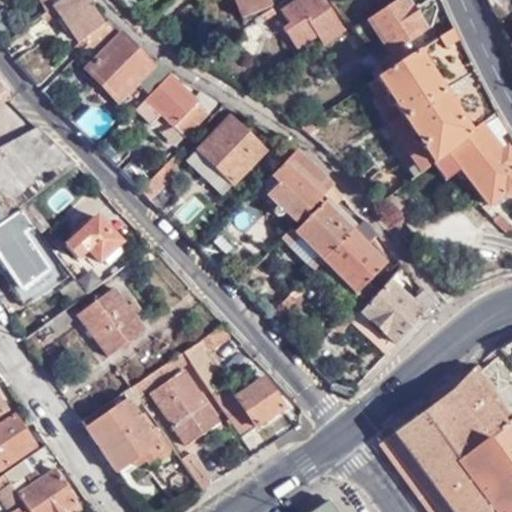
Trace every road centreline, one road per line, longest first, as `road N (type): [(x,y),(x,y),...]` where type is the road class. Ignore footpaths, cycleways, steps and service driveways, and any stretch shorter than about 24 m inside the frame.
road 1 (residential): [(0,66),(18,94),(344,433)]
road 2 (secondary): [(344,433),(465,330),(511,306)]
road 3 (residential): [(0,342),(117,511)]
road 4 (secondary): [(232,511),(344,433)]
